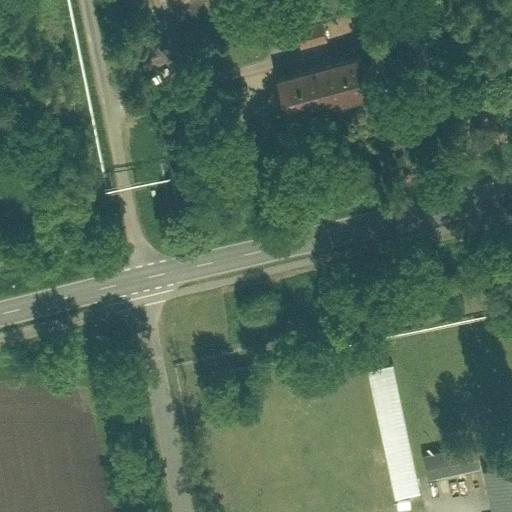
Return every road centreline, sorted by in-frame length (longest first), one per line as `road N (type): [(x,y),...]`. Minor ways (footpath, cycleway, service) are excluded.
road 1 (secondary): [(511,189),(140,278)]
road 2 (unclassified): [(86,0),(140,278)]
road 3 (residential): [(140,278),(182,511)]
road 4 (unknown): [(93,38),(181,30),(236,73)]
road 5 (secondary): [(140,278),(0,312)]
